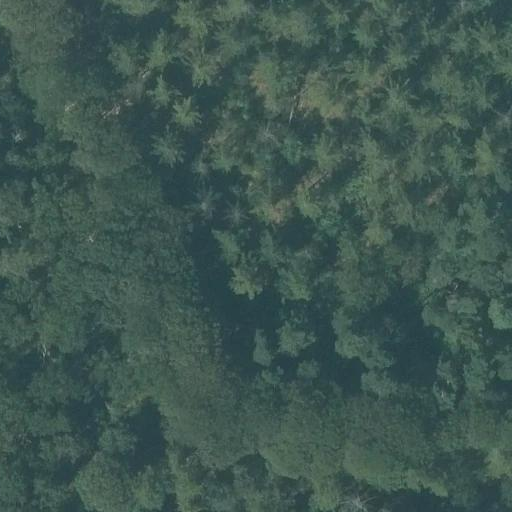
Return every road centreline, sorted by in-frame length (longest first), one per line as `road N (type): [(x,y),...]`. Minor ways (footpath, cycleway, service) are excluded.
road 1 (track): [(0,492),(511,127)]
road 2 (track): [(43,0),(197,349)]
